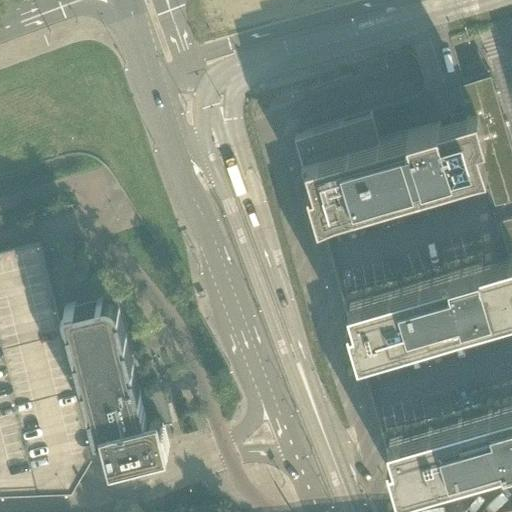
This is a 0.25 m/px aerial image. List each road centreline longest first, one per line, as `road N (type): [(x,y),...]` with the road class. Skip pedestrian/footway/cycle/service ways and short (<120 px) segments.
road 1 (residential): [(323,436),(221,126),(163,0)]
road 2 (tertiary): [(124,0),(192,202),(269,386)]
road 3 (unknown): [(41,511),(0,336)]
road 4 (unclassified): [(75,511),(228,452)]
